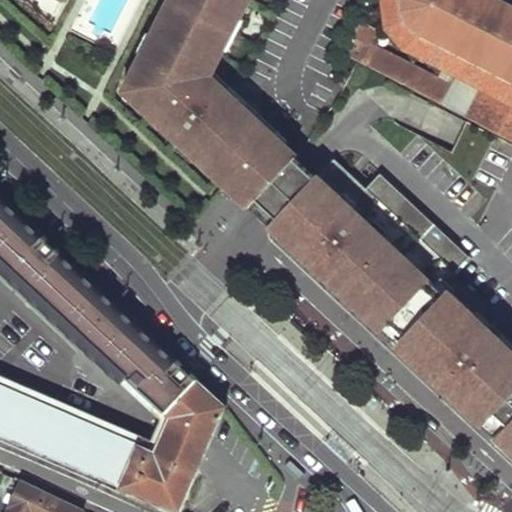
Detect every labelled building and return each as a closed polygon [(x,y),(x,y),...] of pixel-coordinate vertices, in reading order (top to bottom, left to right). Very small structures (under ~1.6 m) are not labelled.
[(30,0),(49,18),(57,0),(172,0),(164,17),(170,20),(165,28),(154,23),(145,41),(147,42),(143,50),(141,49),(125,81),(137,87),(132,95),(177,138),(179,136),(195,151),(193,153),(226,185),(228,183),(237,191),(235,194),(249,206),(293,158),(296,156),(280,140),(278,142),(267,132),(269,130),(241,103),(239,104),(232,97),(229,100),(220,91),(224,86),(199,61),(204,51),(215,56),(221,44),(225,46),(241,15),(236,13),(243,0),(30,0)] [(448,75),(511,107),(511,0),(379,0),(382,26),(402,51),(448,75)] [(337,52),(511,142),(511,107),(448,75),(444,84),(368,43),(375,31),(353,20),(337,52)] [(224,86),(220,91),(229,100),(232,97),(233,95),(224,86)] [(293,158),(249,206),(259,216),(269,225),(314,177),(304,168),(293,158)] [(332,158),(314,177),(269,225),(293,248),(297,243),(313,258),(309,262),(426,371),(430,367),(438,374),(434,378),(441,385),(445,381),(453,388),(449,393),(511,451),(511,349),(442,284),(468,256),(378,173),(365,188),(332,158)] [(0,432),(121,483),(138,442),(0,383),(0,256),(171,414),(214,433),(226,405),(0,195),(0,432)] [(297,243),(293,248),(309,262),(313,258),(297,243)] [(430,367),(426,371),(434,378),(438,374),(430,367)] [(383,402),(360,381),(353,389),(375,410),(383,402)] [(445,381),(441,385),(449,393),(453,388),(445,381)] [(199,468),(214,433),(171,414),(156,450),(199,468)] [(331,437),(325,443),(347,464),(353,457),(355,455),(333,434),(331,437)] [(138,442),(121,483),(182,508),(199,468),(156,450),(138,442)] [(293,461),(288,466),(302,480),(307,474),(293,461)] [(80,511),(81,511),(20,483),(6,511),(80,511)]
